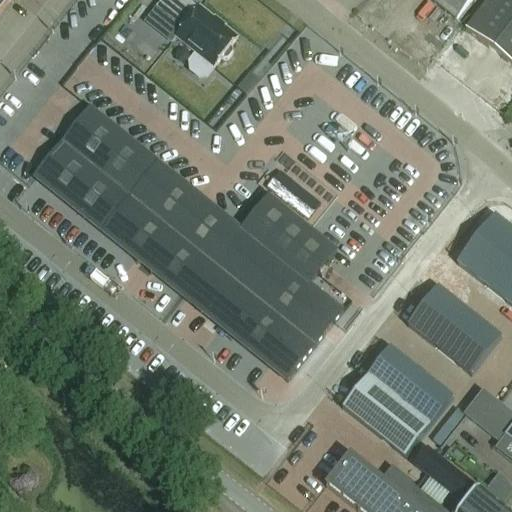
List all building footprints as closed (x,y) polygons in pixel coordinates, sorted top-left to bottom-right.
[(0,0),(0,19),(15,0),(0,0)] [(183,33),(199,13),(182,0),(164,0),(156,11),(183,33)] [(475,0),(426,0),(456,24),(475,0)] [(511,0),(493,0),(466,35),(511,70),(511,0)] [(183,33),(176,41),(194,56),(188,63),(189,73),(197,80),(208,79),(214,71),(221,62),(223,63),(228,63),(232,57),(232,53),(230,51),(237,42),(200,11),(199,13),(183,33)] [(343,317),(309,289),(242,235),(91,112),(34,182),(287,386),(343,317)] [(319,210),(285,182),(273,196),(308,225),(319,210)] [(242,235),(309,289),(336,256),(269,201),(242,235)] [(511,289),(508,286),(490,308),(511,325),(511,289)] [(438,291),(407,330),(471,380),(501,342),(438,291)] [(342,412),(406,462),(454,402),(390,352),(342,412)] [(511,417),(484,396),(466,419),(503,448),(508,441),(511,444),(511,442),(511,417)] [(503,511),(428,453),(415,469),(466,510),(464,511),(503,511)] [(404,501),(350,459),(325,490),(352,511),(440,511),(413,490),(404,501)]
